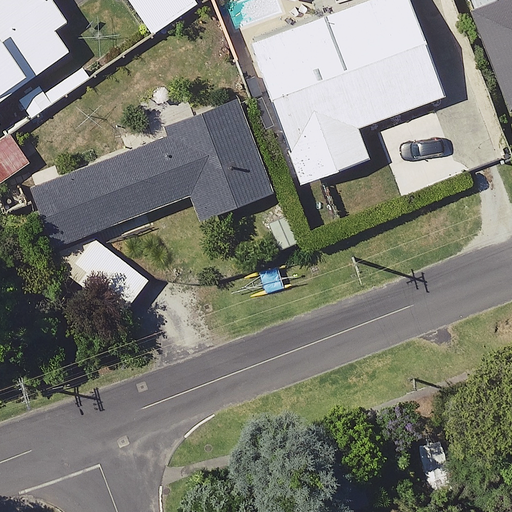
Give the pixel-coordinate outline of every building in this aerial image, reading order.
[(73,21),(57,0),(0,0),(0,128),(7,123),(0,114),(0,108),(76,52),(60,31),(73,21)] [(134,0),(152,33),(199,7),(194,0),(134,0)] [(448,96),(412,0),(371,0),(254,44),(306,186),(373,161),(361,128),(448,96)] [(511,0),(470,0),(511,107),(511,0)] [(248,96),(35,188),(60,249),(51,262),(128,317),(153,279),(99,241),(158,218),(164,234),(281,196),(248,96)] [(440,432),(412,445),(443,511),(446,511),(472,500),(440,432)] [(359,461),(272,492),(279,511),(346,511),(374,502),(359,461)]
